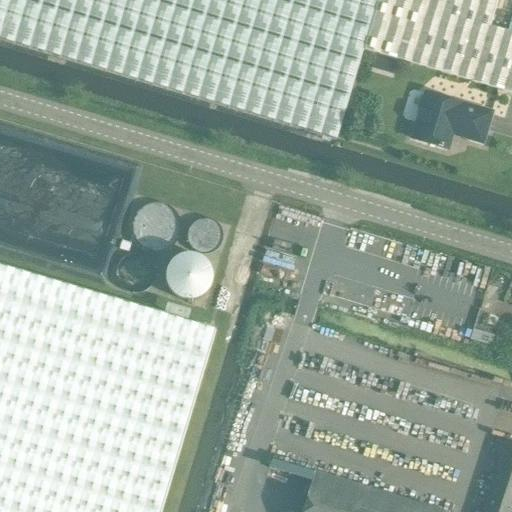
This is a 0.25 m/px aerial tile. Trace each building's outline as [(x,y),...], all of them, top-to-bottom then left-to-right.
[(0,0),(0,40),(338,142),(364,51),(379,0),(0,0)] [(498,0),(379,0),(364,51),(511,95),(511,35),(490,29),(498,0)] [(426,95),(412,142),(448,153),(453,136),(483,145),(492,114),(426,95)] [(0,511),(159,511),(214,332),(0,267),(0,511)] [(511,511),(511,445),(505,444),(483,511),(511,511)] [(436,511),(316,475),(304,511),(436,511)]
